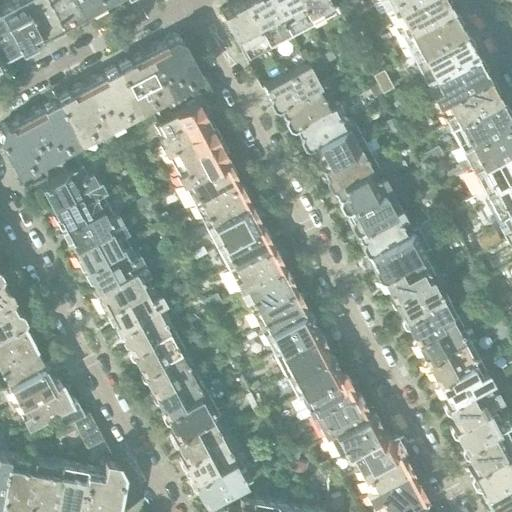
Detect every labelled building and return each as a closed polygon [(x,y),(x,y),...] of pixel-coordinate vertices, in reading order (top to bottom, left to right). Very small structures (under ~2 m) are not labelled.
[(39,37),(18,0),(16,0),(0,8),(0,14),(19,52),(31,45),(32,42),(31,41),(39,37)] [(62,29),(46,0),(18,0),(39,37),(46,33),(47,35),(50,36),(62,29)] [(81,14),(72,0),(46,0),(62,29),(73,23),(74,20),(74,18),(81,14)] [(104,6),(100,0),(72,0),(81,14),(88,10),(89,12),(92,13),(104,6)] [(264,41),(241,0),(237,0),(218,10),(240,51),(243,57),(254,51),(252,48),(264,41)] [(287,34),(269,0),(241,0),(264,41),(274,36),(276,40),(287,34)] [(307,18),(297,0),(269,0),(287,34),(298,28),(296,24),(307,18)] [(337,6),(333,0),(297,0),(307,18),(318,12),(320,16),(332,10),(331,10),(337,6)] [(388,8),(403,0),(377,0),(378,0),(372,4),(376,14),(383,10),(384,11),(388,8)] [(398,32),(447,6),(443,0),(403,0),(388,8),(394,18),(390,21),(396,33),(398,32)] [(408,54),(459,29),(455,21),(457,16),(452,7),(447,6),(398,32),(404,44),(403,44),(408,54)] [(19,52),(0,14),(0,57),(4,56),(4,57),(7,58),(19,52)] [(359,24),(355,16),(344,22),(349,30),(359,24)] [(420,77),(471,51),(467,43),(469,38),(465,30),(459,29),(408,54),(420,77)] [(390,37),(387,32),(379,36),(382,41),(390,37)] [(177,86),(199,75),(177,35),(173,34),(114,65),(137,107),(167,91),(174,102),(179,99),(177,95),(181,93),(177,86)] [(333,57),(329,50),(318,56),(322,63),(333,57)] [(433,100),(483,74),(479,66),(481,61),(477,53),(471,51),(420,77),(429,93),(421,98),(422,99),(412,105),(415,111),(433,100)] [(286,69),(282,61),(276,64),(280,72),(286,69)] [(278,106),(317,85),(306,62),(282,76),(262,85),(263,86),(267,93),(265,98),(270,107),(274,108),(278,106)] [(76,140),(137,107),(114,65),(53,98),(76,140)] [(333,103),(326,91),(334,87),(331,82),(341,76),(339,73),(317,85),(278,106),(282,113),(281,117),(285,126),(289,128),(294,125),(337,103),(336,101),(333,103)] [(445,123),(495,96),(491,88),(493,83),(489,75),(483,74),(433,100),(445,123)] [(205,120),(202,114),(205,113),(207,108),(200,96),(151,122),(157,133),(155,134),(160,143),(205,120)] [(457,145),(507,118),(504,112),(505,107),(501,98),(495,96),(445,123),(457,145)] [(171,97),(164,101),(170,112),(176,109),(171,97)] [(56,150),(76,140),(53,98),(0,125),(0,144),(15,172),(45,156),(54,172),(55,174),(66,169),(56,150)] [(309,145),(352,122),(351,120),(348,122),(342,111),(346,108),(342,100),(337,103),(294,125),(297,132),(296,137),(300,145),(305,147),(309,145)] [(397,124),(395,121),(393,116),(384,121),(389,129),(397,124)] [(448,179),(469,168),(511,144),(511,119),(507,118),(457,145),(463,157),(455,161),(457,165),(444,172),(448,179)] [(171,163),(216,139),(215,138),(218,136),(213,126),(209,127),(205,120),(160,143),(158,144),(164,154),(165,153),(171,163)] [(320,166),(364,143),(352,122),(309,145),(313,152),(311,156),(316,165),(320,166)] [(122,138),(116,127),(110,130),(116,141),(122,138)] [(114,141),(110,133),(101,138),(105,146),(114,141)] [(376,165),(369,152),(387,141),(383,133),(364,143),(320,166),(324,173),(323,178),(327,186),(332,188),(376,165)] [(181,183),(225,161),(227,160),(222,152),(226,150),(220,139),(217,141),(216,139),(171,163),(177,173),(174,175),(180,184),(181,183)] [(441,154),(437,145),(427,150),(421,139),(411,145),(421,164),(441,154)] [(481,190),(511,173),(511,144),(469,168),(481,190)] [(133,158),(130,153),(123,156),(126,161),(133,158)] [(193,204),(236,182),(231,172),(232,168),(229,163),(225,162),(225,161),(181,183),(187,194),(193,204)] [(50,204),(94,180),(89,170),(84,172),(79,162),(66,169),(55,174),(33,186),(39,198),(43,199),(46,197),(50,204)] [(343,209),(387,186),(376,165),(332,188),(335,195),(334,199),(339,208),(343,209)] [(51,167),(42,172),(46,179),(55,174),(54,172),(51,167)] [(490,214),(511,202),(511,173),(481,190),(487,202),(485,203),(490,214)] [(61,224),(104,200),(99,191),(102,189),(97,178),(94,180),(50,204),(54,212),(51,214),(56,225),(60,223),(61,224)] [(204,225),(247,203),(242,193),(244,190),(241,184),(237,183),(236,182),(193,204),(204,225)] [(398,207),(393,197),(399,193),(393,182),(387,186),(343,209),(347,216),(346,221),(350,229),(354,231),(398,207)] [(71,245),(119,219),(113,209),(110,211),(104,200),(61,224),(61,226),(58,228),(64,238),(67,236),(71,245)] [(511,202),(490,214),(497,226),(503,237),(509,234),(511,232),(511,202)] [(215,247),(259,224),(254,215),(255,211),(252,205),(248,204),(247,203),(204,225),(215,247)] [(142,213),(151,208),(148,204),(140,208),(142,213)] [(366,253),(410,229),(398,207),(354,231),(358,238),(357,242),(362,251),(366,253)] [(167,218),(163,210),(156,214),(160,222),(167,218)] [(81,264),(126,242),(121,232),(124,230),(119,219),(71,245),(76,253),(73,255),(78,266),(81,264)] [(226,268),(270,245),(265,236),(266,232),(263,227),(259,225),(259,224),(215,247),(226,268)] [(177,239),(172,229),(163,234),(169,243),(177,239)] [(377,274),(421,250),(410,229),(366,253),(370,260),(368,264),(373,273),(377,274)] [(93,286),(141,261),(135,250),(131,252),(126,242),(81,264),(83,267),(80,269),(85,279),(89,277),(93,286)] [(237,289),(281,266),(276,257),(277,253),(275,248),(271,247),(270,245),(226,268),(237,289)] [(194,259),(205,252),(202,246),(190,252),(194,259)] [(390,296),(432,272),(454,261),(451,256),(430,268),(421,250),(377,274),(378,275),(377,279),(380,284),(384,286),(390,296)] [(103,305),(148,283),(142,273),(146,271),(141,261),(93,286),(98,294),(94,296),(100,307),(103,305)] [(248,311),(249,310),(292,287),(287,278),(289,274),(286,269),(282,268),(281,266),(237,289),(237,290),(248,311)] [(202,280),(196,271),(187,277),(192,286),(202,280)] [(400,316),(443,293),(466,281),(463,277),(441,289),(432,272),(390,296),(388,300),(391,306),(395,307),(400,316)] [(115,328),(116,327),(159,304),(163,302),(157,291),(154,293),(148,283),(103,305),(105,308),(102,310),(107,320),(111,319),(115,328)] [(0,301),(7,298),(9,293),(4,285),(0,284),(0,301)] [(260,332),(304,309),(299,300),(300,296),(297,290),(293,289),(292,287),(249,310),(258,327),(253,331),(253,330),(244,336),(246,340),(255,335),(260,332)] [(215,301),(210,292),(201,297),(205,306),(215,301)] [(411,337),(455,314),(468,307),(466,302),(452,310),(443,293),(400,316),(401,318),(400,321),(402,327),(406,328),(411,337)] [(0,328),(18,320),(20,315),(16,307),(11,305),(7,298),(0,301),(0,328)] [(204,307),(199,298),(187,305),(192,314),(204,307)] [(127,348),(169,325),(159,304),(116,327),(117,328),(116,332),(118,337),(122,339),(127,348)] [(235,318),(244,314),(242,309),(233,314),(235,318)] [(271,353),(315,329),(310,321),(311,317),(308,312),(305,310),(304,309),(260,332),(271,353)] [(422,357),(465,335),(471,332),(469,327),(463,331),(455,314),(411,337),(412,339),(411,343),(414,348),(418,349),(422,357)] [(509,334),(504,324),(500,317),(489,322),(498,339),(509,334)] [(0,357),(30,341),(18,320),(0,328),(0,357)] [(181,347),(169,325),(127,348),(128,349),(127,353),(130,359),(134,360),(139,369),(181,347)] [(283,374),(326,351),(321,342),(323,338),(320,333),(316,332),(315,329),(271,353),(283,374)] [(434,379),(477,356),(465,335),(422,357),(423,360),(422,364),(425,369),(429,370),(434,379)] [(0,383),(41,362),(30,341),(0,357),(0,383)] [(150,390),(192,368),(181,347),(139,369),(139,371),(138,375),(141,380),(145,381),(150,390)] [(297,394),(337,372),(333,363),(334,359),(331,354),(327,353),(326,351),(283,374),(295,395),(297,394)] [(445,400),(488,377),(477,356),(434,379),(435,381),(433,385),(436,390),(440,391),(445,400)] [(8,407),(14,404),(53,383),(41,362),(0,383),(0,392),(7,405),(8,407)] [(161,411),(203,388),(192,368),(150,390),(151,392),(149,396),(152,401),(156,402),(161,411)] [(310,414),(351,392),(347,383),(348,379),(345,374),(341,372),(340,370),(337,372),(297,394),(308,415),(310,414)] [(219,380),(215,373),(206,378),(210,385),(219,380)] [(496,400),(499,398),(488,377),(445,400),(442,401),(443,403),(442,407),(445,412),(448,414),(453,422),(496,400)] [(52,412),(69,402),(58,381),(53,383),(14,404),(25,426),(52,412)] [(503,396),(511,391),(511,387),(511,386),(501,391),(503,396)] [(215,411),(203,388),(161,411),(162,413),(161,417),(164,422),(167,423),(172,432),(213,412),(215,411)] [(325,433),(365,411),(360,403),(362,399),(359,393),(355,392),(354,390),(351,392),(310,414),(322,435),(325,433)] [(260,414),(249,392),(244,395),(255,416),(260,414)] [(82,413),(75,400),(75,399),(69,402),(52,412),(60,426),(71,420),(82,414),(82,413)] [(460,445),(507,421),(496,400),(453,422),(449,425),(450,427),(449,431),(451,436),(455,437),(460,445)] [(346,450),(380,431),(375,422),(376,418),(374,413),(370,411),(369,410),(365,411),(325,433),(337,454),(346,450)] [(102,439),(87,411),(82,414),(71,420),(85,447),(102,439)] [(181,455),(224,433),(213,412),(172,432),(170,434),(171,436),(169,439),(172,445),(176,446),(181,455)] [(282,429),(278,421),(267,427),(272,435),(282,429)] [(471,467),(511,445),(511,430),(507,421),(460,445),(461,448),(460,452),(463,457),(467,458),(471,467)] [(357,470),(397,448),(390,435),(388,436),(384,429),(380,431),(346,450),(350,457),(357,470)] [(189,477),(235,454),(224,433),(181,455),(178,456),(179,458),(178,462),(181,467),(185,469),(189,477)] [(288,449),(279,433),(272,437),(281,453),(288,449)] [(479,492),(511,474),(511,445),(471,467),(467,469),(467,470),(465,475),(470,483),(475,484),(479,492)] [(295,459),(298,448),(282,456),(295,459)] [(368,491),(408,470),(397,448),(357,470),(368,491)] [(20,509),(31,456),(5,451),(4,453),(4,457),(0,476),(0,509),(7,510),(11,507),(20,509)] [(217,492),(246,475),(247,476),(254,472),(261,469),(259,464),(251,467),(249,464),(243,468),(235,454),(189,477),(189,478),(190,480),(189,484),(192,489),(195,490),(201,500),(217,492)] [(38,511),(47,511),(57,461),(31,456),(20,509),(22,511),(37,511),(38,511)] [(111,511),(119,469),(113,459),(101,457),(98,468),(82,465),(73,511),(111,511)] [(292,460),(289,472),(301,475),(304,463),(292,460)] [(73,511),(82,465),(57,461),(47,511),(73,511)] [(426,502),(408,470),(368,491),(363,494),(370,504),(378,500),(385,511),(405,500),(409,506),(410,505),(414,511),(415,511),(424,507),(426,502)] [(489,511),(497,511),(511,504),(511,474),(479,492),(489,511)] [(323,504),(324,496),(325,491),(318,489),(315,502),(323,504)] [(295,511),(296,505),(286,502),(288,495),(274,492),(272,500),(271,500),(269,511),(295,511)] [(244,511),(247,496),(236,493),(234,502),(221,500),(221,504),(216,503),(213,506),(211,511),(244,511)] [(269,511),(271,500),(247,496),(244,511),(269,511)]
